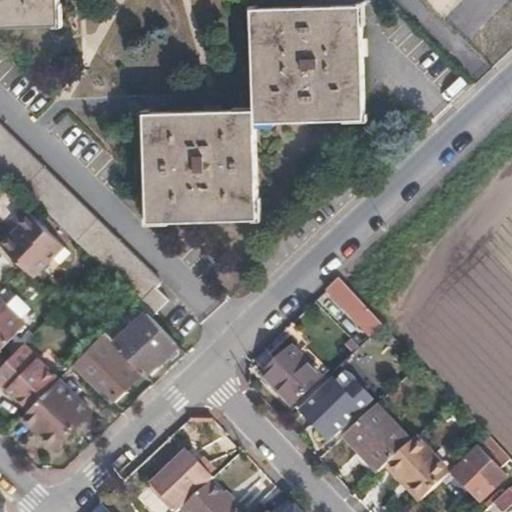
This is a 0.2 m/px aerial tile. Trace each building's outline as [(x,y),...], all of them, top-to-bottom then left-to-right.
[(57,0),(0,0),(0,28),(58,27),(57,0)] [(264,120),(155,130),(165,240),(272,230),(263,135),(372,125),(362,16),(255,26),(264,120)] [(160,283),(0,125),(0,169),(11,181),(99,267),(116,284),(135,303),(139,306),(144,301),(156,287),(160,283)] [(0,192),(11,181),(0,169),(0,192)] [(30,220),(3,248),(7,253),(23,268),(24,269),(35,280),(63,251),(30,220)] [(113,294),(110,291),(116,284),(99,267),(89,277),(93,281),(82,292),(98,309),(113,294)] [(385,325),(376,316),(341,278),(328,291),(372,337),(385,325)] [(0,351),(26,325),(0,299),(0,351)] [(135,316),(142,309),(139,306),(135,303),(129,309),(135,316)] [(116,408),(178,345),(162,329),(152,319),(145,313),(134,324),(130,320),(124,327),(128,330),(119,339),(113,333),(117,329),(113,325),(73,366),(116,408)] [(28,411),(58,382),(60,379),(24,345),(0,368),(0,374),(15,388),(10,393),(28,411)] [(323,383),(292,351),(265,377),(296,409),(297,408),(311,395),(323,383)] [(15,388),(0,374),(0,383),(10,393),(15,388)] [(316,401),(333,385),(328,378),(323,383),(311,395),(316,401)] [(60,446),(91,414),(58,382),(28,411),(27,412),(60,446)] [(360,414),(354,409),(363,399),(353,390),(345,398),(333,385),(316,401),(311,395),(297,408),(314,426),(321,420),(337,437),(360,414)] [(408,448),(373,411),(346,436),(381,474),(387,467),(408,448)] [(337,437),(321,420),(314,426),(331,444),(337,437)] [(450,475),(417,439),(408,448),(387,467),(400,482),(403,478),(422,500),(450,475)] [(212,478),(214,476),(187,449),(151,484),(178,511),(182,508),(212,478)] [(482,505),(508,480),(478,449),(453,472),(482,505)] [(249,511),(238,499),(234,503),(228,494),(212,478),(182,508),(185,511),(249,511)] [(422,500),(403,478),(400,482),(419,503),(422,500)] [(502,511),(505,511),(511,506),(511,489),(510,488),(494,504),(502,511)] [(138,500),(153,511),(162,501),(147,489),(138,500)] [(238,499),(231,492),(228,494),(234,503),(238,499)]
